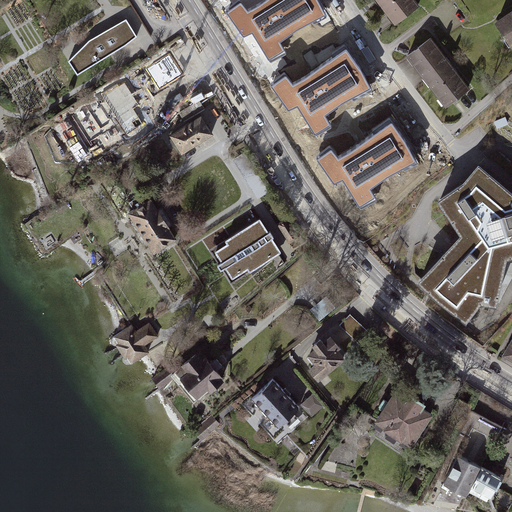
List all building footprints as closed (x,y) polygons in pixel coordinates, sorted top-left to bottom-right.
[(240,0),(225,12),(244,38),(252,34),(271,63),(286,55),(279,43),(296,31),(313,22),(314,25),(327,17),(317,0),(269,0),(260,7),(248,13),(240,0)] [(415,0),(377,0),(398,27),(422,8),(415,0)] [(511,10),(495,22),(511,47),(511,10)] [(134,35),(123,19),(86,39),(66,60),(75,74),(120,46),(134,35)] [(430,39),(408,55),(449,110),(470,94),(430,39)] [(361,70),(344,47),(331,57),(333,61),(304,80),(294,86),(286,76),(271,87),(288,111),(297,108),(315,136),(331,127),(326,117),(341,105),(353,99),(354,102),(372,91),(361,70)] [(113,94),(71,121),(78,132),(87,127),(100,148),(134,127),(113,94)] [(200,115),(168,133),(180,153),(212,134),(200,115)] [(350,154),(339,161),(331,151),(317,160),(335,185),(343,182),(360,209),(376,200),(371,191),(385,181),(404,172),(405,174),(419,166),(406,142),(390,121),(374,132),(376,136),(350,154)] [(461,180),(436,197),(459,231),(416,277),(438,298),(465,319),(481,299),(496,303),(506,256),(511,254),(511,189),(477,161),(461,180)] [(261,174),(257,175),(253,165),(245,169),(257,198),(269,193),(261,174)] [(152,201),(128,216),(154,257),(178,242),(152,201)] [(257,219),(208,250),(229,283),(278,252),(257,219)] [(311,310),(320,321),(336,307),(327,296),(311,310)] [(370,334),(350,313),(341,324),(361,344),(370,334)] [(116,345),(120,346),(126,355),(125,360),(127,364),(131,364),(151,350),(147,343),(154,339),(145,325),(138,329),(135,324),(114,338),(113,342),(116,345)] [(314,347),(306,353),(314,363),(310,367),(319,379),(344,358),(337,349),(340,347),(330,334),(323,340),(319,336),(311,343),(314,347)] [(511,335),(502,352),(511,357),(511,335)] [(175,363),(154,378),(161,387),(176,376),(194,402),(211,389),(212,390),(227,379),(224,376),(226,375),(220,367),(229,360),(224,353),(214,360),(209,354),(204,358),(199,351),(177,366),(175,363)] [(271,378),(251,396),(278,425),(298,407),(271,378)] [(395,387),(374,419),(413,443),(433,412),(423,406),(426,402),(409,391),(407,394),(395,387)] [(459,398),(446,423),(469,435),(473,427),(496,439),(503,426),(471,410),(473,406),(459,398)] [(213,416),(195,431),(203,440),(221,424),(213,416)] [(503,477),(459,454),(444,481),(467,494),(469,490),(490,501),(503,477)]
